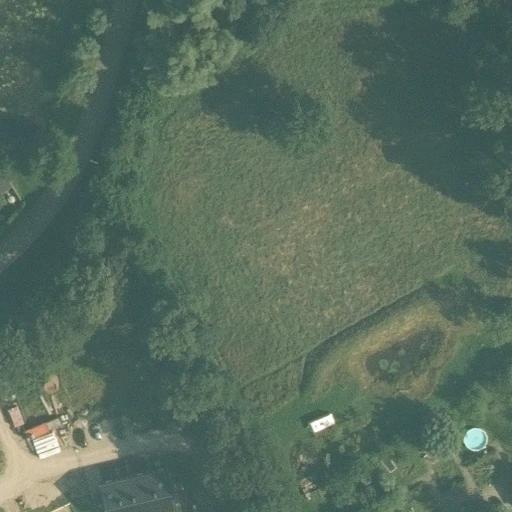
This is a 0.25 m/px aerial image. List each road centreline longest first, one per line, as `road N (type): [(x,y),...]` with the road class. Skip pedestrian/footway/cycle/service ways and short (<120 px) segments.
road 1 (unclassified): [(128,0),(96,113),(59,194),(0,261)]
road 2 (residential): [(17,472),(148,439),(191,443),(226,511)]
